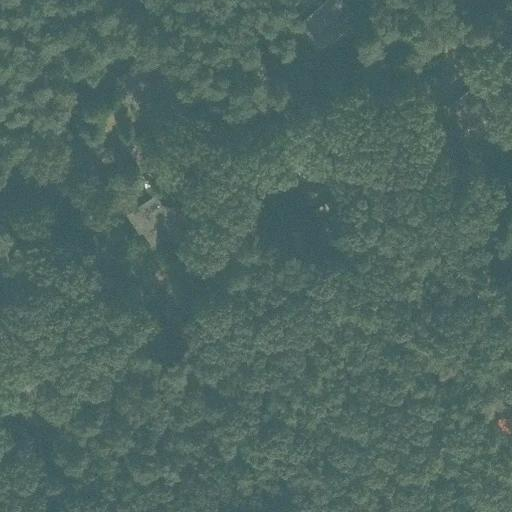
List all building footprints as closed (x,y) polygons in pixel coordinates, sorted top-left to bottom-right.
[(327,0),(300,23),(319,46),(327,39),(329,41),(345,27),(339,20),(349,12),(339,0),(327,0)] [(123,91),(135,102),(151,86),(154,89),(168,75),(160,67),(159,68),(145,54),(123,74),(132,82),(123,91)] [(445,107),(463,129),(471,122),(473,125),(474,124),(470,120),(484,109),(487,113),(488,113),(484,108),(485,108),(482,104),(481,105),(468,88),(445,107)] [(454,134),(440,146),(450,157),(464,146),(454,134)] [(296,153),(290,156),(291,157),(296,154),(304,170),(299,173),(302,172),(307,181),(308,181),(313,190),(324,184),(318,175),(332,168),(318,142),(300,151),(299,150),(295,153),(296,153)] [(128,214),(139,230),(142,228),(147,236),(170,221),(171,223),(182,216),(174,204),(168,208),(167,206),(163,205),(161,207),(154,196),(136,208),(136,207),(132,210),(133,210),(128,214)] [(329,200),(314,208),(317,214),(332,205),(329,200)] [(216,231),(206,236),(208,248),(221,242),(216,231)] [(23,407),(17,410),(18,411),(21,409),(27,418),(50,403),(28,368),(15,376),(21,387),(17,389),(16,388),(13,391),(8,394),(9,395),(14,392),(23,407)] [(28,459),(25,469),(41,473),(44,463),(28,459)] [(511,482),(502,485),(510,511),(511,511),(511,482)]
